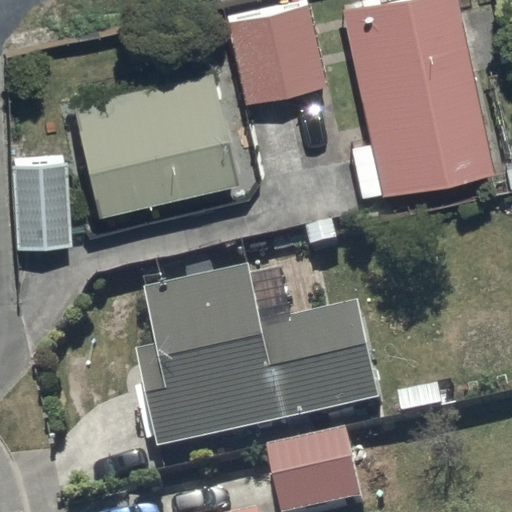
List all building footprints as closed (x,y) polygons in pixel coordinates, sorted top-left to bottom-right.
[(452,0),(364,0),(335,7),(366,140),(347,145),(358,195),(376,191),(377,195),(491,169),(452,0)] [(321,84),(304,1),(223,19),(240,101),(321,84)] [(68,103),(93,212),(231,180),(206,71),(68,103)] [(66,162),(10,162),(10,244),(67,244),(66,162)] [(139,364),(160,459),(377,413),(356,314),(262,334),(250,278),(144,300),(157,360),(139,364)] [(268,460),(280,511),(345,511),(361,508),(346,442),(268,460)]
